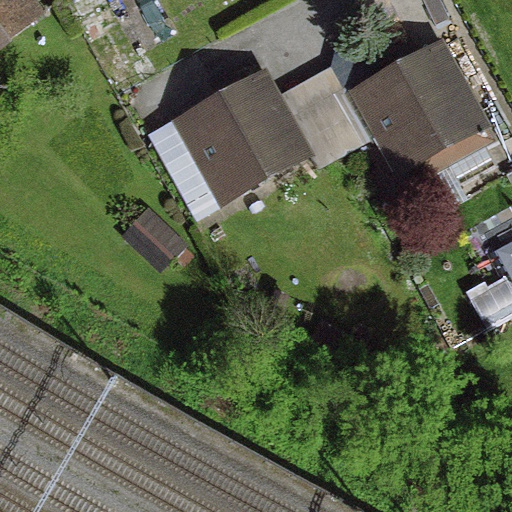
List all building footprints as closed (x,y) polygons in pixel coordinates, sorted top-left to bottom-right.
[(0,0),(0,42),(28,21),(13,0),(0,0)] [(490,167),(479,146),(428,53),(358,91),(402,171),(412,165),(419,179),(442,166),(454,187),(490,167)] [(329,67),(303,81),(344,156),(369,142),(329,67)] [(303,81),(277,95),(317,169),(344,156),(303,81)] [(255,89),(251,82),(181,121),(225,200),(295,161),(255,89)]
